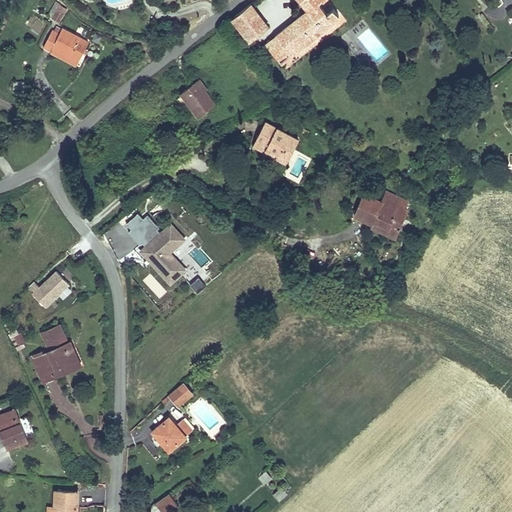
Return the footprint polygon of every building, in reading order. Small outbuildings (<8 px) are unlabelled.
[(297,0),(305,9),(274,35),(266,42),(282,62),(289,56),(337,16),(330,6),(324,11),(318,2),(319,0),(297,0)] [(231,15),(250,38),(267,25),(247,1),(231,15)] [(53,18),(59,22),(64,13),(57,10),(53,18)] [(53,47),(79,61),(89,42),(63,28),(58,36),(51,32),(43,47),(50,51),(51,51),(53,47)] [(51,51),(50,51),(50,52),(76,65),(79,61),(53,47),(51,51)] [(216,99),(198,75),(180,89),(181,90),(193,104),(199,112),(216,99)] [(26,89),(27,81),(13,81),(13,89),(26,89)] [(193,104),(181,90),(176,94),(187,108),(193,104)] [(487,97),(481,91),(476,97),(482,102),(487,97)] [(303,139),(270,120),(260,136),(271,142),(269,146),(278,151),(277,153),(290,161),(303,139)] [(271,142),(260,136),(257,142),(277,153),(278,151),(269,146),(271,142)] [(389,228),(386,233),(396,237),(402,223),(398,222),(406,203),(385,194),(382,202),(363,194),(354,215),(373,223),(376,216),(380,217),(377,222),(389,228)] [(407,213),(403,211),(398,222),(402,223),(407,213)] [(126,224),(131,229),(143,219),(138,213),(126,224)] [(140,251),(170,284),(185,270),(169,252),(178,245),(164,229),(160,233),(157,229),(159,227),(148,215),(143,219),(128,232),(140,245),(142,243),(145,247),(140,251)] [(371,226),(386,233),(389,228),(377,222),(380,217),(376,216),(373,223),(371,226)] [(171,224),(164,229),(178,245),(185,239),(171,224)] [(40,286),(34,281),(29,286),(35,292),(33,293),(46,307),(70,283),(57,270),(40,286)] [(191,284),(198,293),(206,285),(199,277),(191,284)] [(31,355),(44,382),(55,377),(51,370),(65,363),(67,365),(79,360),(70,340),(68,341),(60,323),(42,331),(50,349),(52,353),(45,357),(43,352),(42,350),(31,355)] [(21,328),(12,331),(18,349),(27,346),(21,328)] [(51,370),(55,377),(81,364),(79,360),(67,365),(65,363),(51,370)] [(192,393),(184,384),(170,395),(178,405),(192,393)] [(0,415),(0,430),(7,449),(28,441),(15,409),(0,415)] [(175,424),(169,417),(152,431),(158,439),(160,437),(165,442),(163,444),(169,450),(186,436),(175,424)] [(175,424),(186,436),(192,430),(182,419),(175,424)] [(266,469),(257,476),(263,484),(272,477),(266,469)] [(280,484),(271,492),(279,501),(288,493),(280,484)] [(58,507),(57,511),(76,511),(78,492),(55,490),(54,507),(58,507)] [(168,493),(155,503),(162,511),(169,511),(178,505),(168,493)]
